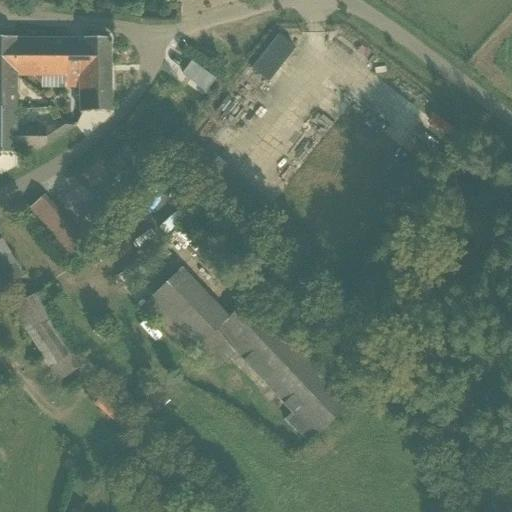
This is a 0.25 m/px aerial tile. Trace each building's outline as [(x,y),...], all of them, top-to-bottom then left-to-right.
[(268,81),(297,48),(279,33),(251,67),(268,81)] [(14,40),(15,40),(15,38),(0,37),(0,109),(17,109),(17,78),(15,77),(14,77),(14,40)] [(79,89),(80,113),(111,112),(109,39),(84,38),(84,40),(66,40),(66,78),(65,78),(65,91),(67,91),(67,89),(79,89)] [(15,40),(14,40),(14,77),(15,77),(17,78),(17,77),(65,78),(66,78),(66,40),(48,40),(15,40)] [(191,62),(181,75),(189,82),(199,68),(191,62)] [(17,126),(17,109),(0,109),(0,154),(15,154),(15,149),(39,149),(45,146),(45,126),(17,126)] [(107,166),(124,186),(138,174),(121,154),(107,166)] [(45,194),(22,215),(69,269),(93,247),(45,194)] [(0,291),(23,276),(0,240),(0,291)] [(304,442),(312,435),(352,401),(252,295),(228,317),(182,267),(141,307),(188,357),(197,349),(216,369),(234,353),(291,413),(284,420),(304,442)] [(50,370),(74,353),(52,319),(38,292),(12,305),(26,333),(50,370)] [(169,400),(155,386),(131,410),(145,424),(169,400)] [(93,405),(123,432),(131,423),(132,422),(102,396),(93,405)] [(182,472),(149,444),(129,467),(163,496),(182,472)]
